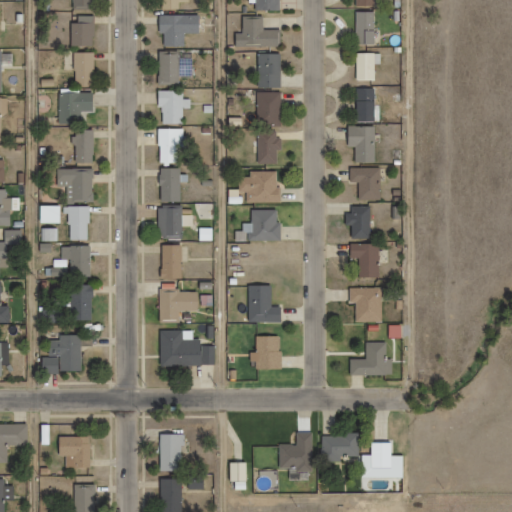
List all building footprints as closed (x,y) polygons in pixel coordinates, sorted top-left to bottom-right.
[(355,12),(355,45),(372,45),(372,12),(355,12)] [(156,15),(156,46),(182,46),(182,34),(197,34),(197,15),(156,15)] [(68,23),(68,46),(92,46),(92,16),(75,16),(75,23),(68,23)] [(240,33),(233,33),(232,46),(276,47),(277,31),(260,31),(260,18),(241,17),(240,33)] [(156,84),(175,84),(175,52),(156,52),(156,84)] [(91,53),(71,53),(71,86),(91,86),(91,53)] [(278,54),(255,54),(255,87),(278,87),(278,54)] [(375,54),(355,54),(355,81),(375,81),(375,54)] [(354,122),(373,122),(373,89),(354,89),(354,122)] [(90,90),(57,90),(57,124),(78,124),(78,111),(90,111),(90,90)] [(181,124),(181,90),(157,90),(157,124),(181,124)] [(254,126),(279,126),(279,92),(254,92),(254,126)] [(373,163),(373,127),(345,127),(345,145),(355,145),(355,163),(373,163)] [(180,129),(156,129),(156,164),(180,164),(180,129)] [(71,163),(90,163),(90,130),(71,130),(71,163)] [(277,164),(277,133),(255,133),(255,164),(277,164)] [(157,202),(178,202),(178,168),(157,168),(157,202)] [(357,183),(357,199),(378,199),(378,168),(348,168),(348,183),(357,183)] [(89,170),(55,170),(55,185),(67,185),(67,201),(89,201),(89,170)] [(277,202),(277,172),(247,172),(247,177),(237,177),(237,193),(245,193),(245,202),(277,202)] [(65,207),(65,241),(87,241),(87,207),(65,207)] [(180,238),(180,207),(159,207),(159,238),(180,238)] [(347,239),(368,239),(368,207),(347,207),(347,239)] [(277,241),(277,210),(249,210),(249,224),(240,224),(240,241),(277,241)] [(377,277),(377,244),(348,244),(348,259),(358,259),(358,277),(377,277)] [(67,262),(67,277),(87,277),(87,246),(59,246),(59,262),(67,262)] [(178,246),(158,246),(158,279),(178,279),(178,246)] [(88,321),(88,285),(67,285),(67,321),(88,321)] [(278,322),(278,307),(268,307),(268,286),(246,286),(246,322),(278,322)] [(380,323),(380,288),(348,288),(348,304),(353,304),(353,323),(380,323)] [(176,310),(194,310),(194,291),(157,291),(156,321),(176,321),(176,310)] [(158,365),(213,365),(213,342),(191,342),(191,331),(158,331),(158,365)] [(57,372),(78,372),(78,336),(47,336),(47,355),(57,355),(57,372)] [(278,369),(278,336),(251,336),(251,369),(278,369)] [(389,375),(389,359),(384,359),(384,342),(364,342),(364,359),(348,359),(348,375),(389,375)] [(0,463),(5,463),(5,445),(25,446),(25,425),(0,424),(0,463)] [(342,434),(342,438),(329,438),(329,468),(348,468),(348,457),(355,457),(355,461),(367,460),(367,437),(359,437),(359,434),(342,434)] [(87,437),(56,437),(56,457),(63,457),(63,469),(87,469),(87,437)] [(303,437),(303,450),(299,450),(298,447),(286,447),(286,470),(304,470),(304,474),(319,474),(319,437),(303,437)] [(167,439),(167,477),(191,476),(191,438),(167,439)] [(377,446),(377,473),(397,473),(397,446),(377,446)] [(236,466),(236,485),(253,485),(253,466),(236,466)] [(12,501),(12,485),(2,485),(2,479),(0,479),(0,511),(1,501),(12,501)] [(166,483),(166,511),(187,511),(187,483),(166,483)] [(92,511),(92,486),(72,486),(71,511),(92,511)]
